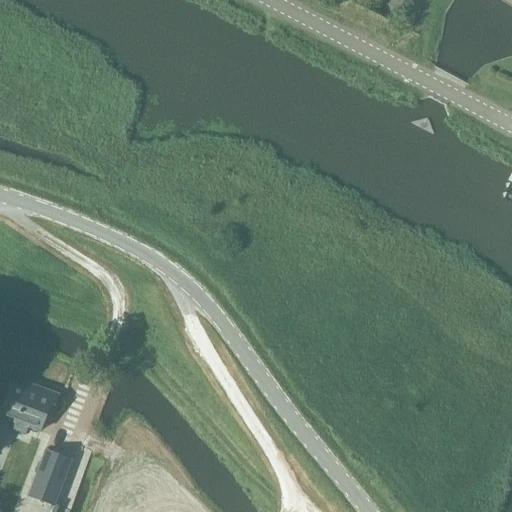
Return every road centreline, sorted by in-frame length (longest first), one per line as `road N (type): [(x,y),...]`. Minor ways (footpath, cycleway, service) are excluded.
road 1 (unclassified): [(368,511),(173,274),(108,236),(0,197)]
road 2 (unclassified): [(511,126),(269,0)]
